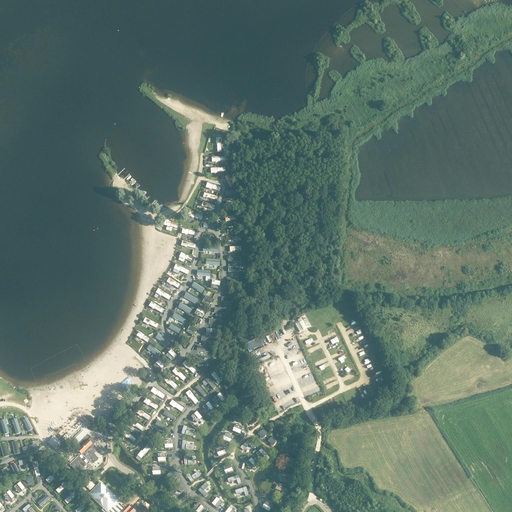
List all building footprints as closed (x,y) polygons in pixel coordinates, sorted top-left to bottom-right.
[(229,176),(225,178),(230,187),(233,185),(229,176)] [(211,189),(212,190),(212,189),(218,191),(219,187),(207,183),(206,188),(209,189),(210,190),(211,189)] [(206,208),(207,208),(214,210),(215,206),(203,202),(202,206),(205,207),(205,208),(206,208)] [(190,212),(188,216),(191,217),(191,218),(193,218),(194,218),(202,221),(203,216),(190,212)] [(165,221),(164,225),(167,226),(167,227),(168,227),(169,227),(170,227),(177,229),(178,225),(165,221)] [(182,241),(181,246),(184,247),(186,248),(186,247),(187,247),(193,249),(195,249),(196,245),(195,244),(182,241)] [(181,253),(179,257),(182,259),(184,260),(184,259),(185,260),(191,262),(193,263),(195,259),(193,258),(181,253)] [(176,265),(174,269),(177,270),(177,271),(178,272),(178,271),(179,272),(179,271),(187,275),(189,271),(176,265)] [(169,278),(167,282),(169,284),(171,285),(172,285),(179,290),(182,286),(169,278)] [(211,285),(210,288),(219,290),(220,282),(212,280),(212,283),(211,283),(211,285)] [(199,291),(198,291),(202,294),(205,289),(194,283),(193,284),(192,286),(192,287),(194,288),(199,291)] [(158,289),(156,293),(159,295),(158,295),(160,296),(161,296),(168,300),(171,297),(158,289)] [(184,298),(186,299),(187,299),(195,304),(198,300),(187,294),(186,295),(185,295),(184,298)] [(203,300),(201,303),(209,307),(213,300),(205,296),(204,298),(203,300)] [(151,302),(149,306),(152,308),(151,308),(153,309),(154,309),(162,314),(164,310),(151,302)] [(179,308),(180,309),(181,309),(185,312),(189,314),(191,310),(181,304),(180,305),(179,305),(178,307),(179,308)] [(198,307),(197,310),(197,309),(196,311),(194,314),(202,319),(206,311),(198,307)] [(175,319),(184,324),(186,320),(175,314),(174,315),(172,318),(175,319)] [(145,318),(143,322),(146,324),(147,325),(148,325),(149,325),(156,329),(158,325),(145,318)] [(172,330),(178,334),(180,330),(171,325),(171,326),(170,326),(169,329),(171,330),(172,330)] [(189,327),(188,329),(186,332),(193,336),(197,329),(190,325),(189,327)] [(140,332),(136,337),(142,340),(148,343),(150,339),(140,332)] [(159,335),(158,337),(157,336),(156,338),(158,340),(158,339),(166,346),(169,343),(159,335)] [(148,347),(147,348),(147,349),(149,351),(152,353),(158,358),(161,354),(150,345),(149,347),(148,347)] [(169,352),(168,353),(165,356),(172,362),(177,356),(171,350),(169,352)] [(195,357),(193,361),(198,363),(205,366),(207,362),(195,357)] [(159,360),(157,362),(155,363),(156,364),(153,366),(159,372),(165,366),(159,360)] [(186,361),(182,364),(185,367),(184,367),(186,368),(187,369),(187,368),(193,374),(196,371),(186,361)] [(176,368),(172,372),(175,374),(174,374),(176,376),(176,375),(177,376),(183,381),(186,378),(176,368)] [(214,373),(210,376),(218,385),(224,380),(222,377),(219,379),(214,373)] [(167,377),(163,380),(166,383),(165,383),(167,384),(168,384),(174,390),(177,386),(167,377)] [(208,378),(204,380),(208,384),(213,390),(216,387),(208,378)] [(233,385),(228,381),(224,386),(228,390),(233,385)] [(199,385),(195,388),(198,392),(199,392),(204,398),(207,395),(199,385)] [(239,391),(235,387),(230,393),(235,397),(239,391)] [(153,388),(151,392),(153,394),(154,395),(155,395),(156,395),(163,400),(165,396),(153,388)] [(190,391),(186,394),(188,396),(187,397),(188,398),(189,398),(189,399),(190,398),(195,405),(198,402),(190,391)] [(220,393),(213,398),(219,405),(225,400),(220,393)] [(246,398),(242,394),(237,399),(241,403),(246,398)] [(146,398),(143,402),(146,404),(146,405),(147,406),(148,405),(148,406),(149,405),(156,410),(158,407),(146,398)] [(172,401),(169,405),(172,406),(172,407),(173,408),(174,407),(174,408),(175,408),(181,412),(184,409),(172,401)] [(251,405),(246,401),(242,407),(246,411),(251,405)] [(208,402),(202,407),(207,414),(214,409),(208,402)] [(255,412),(251,408),(246,414),(251,418),(255,412)] [(139,409),(136,413),(139,415),(138,416),(140,417),(140,416),(141,417),(141,416),(148,421),(151,417),(139,409)] [(165,411),(163,415),(167,418),(167,417),(174,421),(176,418),(165,411)] [(197,412),(191,417),(196,423),(202,418),(197,412)] [(259,420),(254,416),(250,421),(254,425),(259,420)] [(26,428),(28,432),(32,429),(27,419),(25,419),(23,420),(23,421),(24,423),(26,426),(27,427),(27,428),(26,428)] [(4,433),(8,432),(4,420),(3,421),(2,420),(1,421),(0,422),(1,424),(4,433)] [(15,420),(14,420),(12,421),(12,423),(13,424),(16,433),(20,432),(16,420),(15,420)] [(132,420),(129,424),(132,426),(131,426),(133,427),(134,427),(141,431),(144,428),(132,420)] [(81,422),(76,428),(75,427),(69,434),(74,438),(85,426),(81,422)] [(157,422),(155,425),(159,428),(166,432),(168,429),(157,422)] [(243,427),(235,424),(232,431),(240,435),(243,427)] [(192,437),(194,431),(185,428),(183,434),(192,437)] [(268,434),(263,429),(258,435),(263,439),(268,434)] [(99,459),(94,454),(97,452),(93,448),(97,444),(90,437),(87,434),(87,435),(84,431),(72,442),(75,446),(92,464),(97,461),(99,459)] [(124,431),(122,435),(124,436),(124,437),(125,438),(126,437),(126,438),(127,438),(133,442),(136,439),(124,431)] [(150,431),(147,435),(151,438),(151,437),(158,442),(160,438),(150,431)] [(230,444),(233,436),(225,433),(222,440),(230,444)] [(278,441),(273,437),(268,442),(274,446),(278,441)] [(165,449),(173,448),(173,440),(164,441),(165,449)] [(186,441),(182,441),(181,449),(194,451),(194,446),(186,445),(186,441)] [(291,447),(286,443),(281,448),(287,453),(291,447)] [(0,444),(0,445),(1,447),(1,448),(2,451),(3,452),(2,453),(4,458),(8,456),(4,444),(3,444),(2,444),(0,444)] [(241,449),(246,454),(252,450),(246,444),(241,449)] [(28,447),(23,449),(25,453),(37,449),(36,447),(37,447),(36,445),(35,445),(33,445),(33,446),(30,447),(29,448),(28,447)] [(139,454),(137,456),(141,460),(150,449),(147,446),(142,452),(141,452),(141,453),(140,452),(139,454)] [(226,454),(223,447),(216,449),(218,457),(226,454)] [(302,452),(297,447),(292,453),(297,457),(302,452)] [(267,456),(262,450),(257,455),(261,461),(267,456)] [(157,454),(158,462),(166,462),(166,454),(157,454)] [(79,458),(71,466),(77,473),(86,465),(79,458)] [(258,466),(251,459),(246,464),(253,471),(258,466)] [(37,462),(32,463),(36,477),(40,476),(38,468),(38,467),(39,467),(38,465),(37,462)] [(233,472),(230,464),(223,467),(225,475),(233,472)] [(161,475),(160,467),(152,468),(152,476),(161,475)] [(196,470),(188,476),(188,477),(192,481),(200,475),(196,470)] [(49,479),(46,481),(49,484),(60,475),(58,472),(51,477),(50,477),(48,478),(49,479)] [(174,480),(176,477),(170,472),(162,481),(165,484),(170,478),(174,480)] [(291,477),(283,475),(282,482),(290,483),(291,477)] [(238,477),(229,480),(231,486),(240,483),(238,477)] [(62,486),(56,491),(59,494),(70,485),(66,481),(64,483),(62,484),(63,485),(62,485),(62,486)] [(20,482),(14,487),(19,493),(22,491),(24,490),(23,490),(25,489),(20,482)] [(198,490),(205,498),(207,495),(203,491),(209,486),(206,483),(198,490)] [(148,511),(141,505),(135,511),(132,508),(129,511),(126,508),(125,509),(117,501),(118,500),(102,485),(101,486),(100,485),(91,494),(92,495),(91,496),(104,508),(102,511),(103,511),(148,511)] [(181,493),(183,490),(177,485),(169,494),(172,496),(177,490),(181,493)] [(287,491),(278,487),(275,493),(284,497),(287,491)] [(245,489),(236,492),(238,498),(247,496),(245,489)] [(10,491),(3,496),(8,502),(11,499),(12,500),(13,499),(13,498),(15,497),(10,491)] [(71,496),(64,501),(67,504),(78,495),(75,492),(73,494),(72,493),(71,494),(71,495),(70,495),(71,496)] [(40,499),(39,499),(36,502),(39,506),(48,498),(47,496),(46,494),(45,494),(43,496),(41,499),(40,499)] [(211,504),(217,509),(223,503),(216,498),(211,504)] [(78,499),(69,505),(71,508),(80,502),(78,499)] [(268,511),(273,506),(266,501),(262,508),(268,511)] [(80,507),(75,511),(81,511),(87,507),(84,503),(82,505),(80,506),(80,507)] [(196,511),(200,511),(204,508),(198,503),(193,509),(196,511)]
